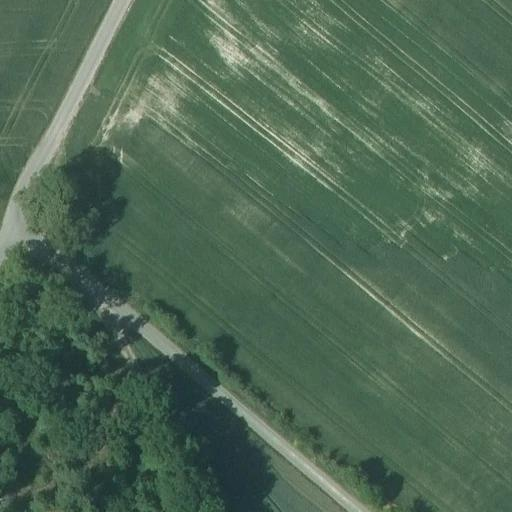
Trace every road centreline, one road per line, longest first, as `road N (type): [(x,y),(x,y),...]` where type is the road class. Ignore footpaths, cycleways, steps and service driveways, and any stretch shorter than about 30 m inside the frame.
road 1 (residential): [(383,511),(11,195)]
road 2 (track): [(80,252),(224,511)]
road 3 (residential): [(108,0),(11,195)]
